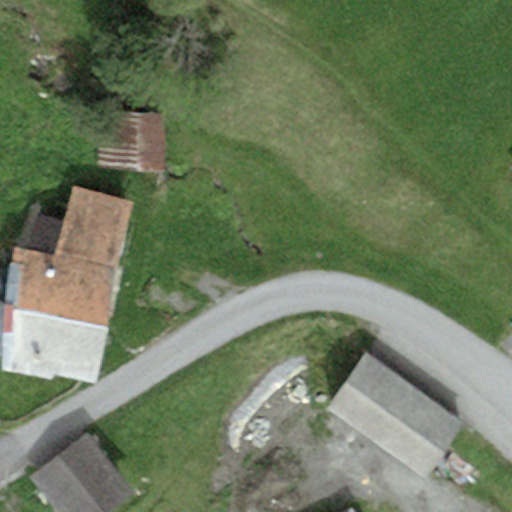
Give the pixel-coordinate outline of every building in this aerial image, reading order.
[(162,114),(96,111),(94,166),(159,169),(162,114)] [(60,226),(36,220),(29,250),(14,248),(11,277),(2,367),(2,369),(51,380),(53,374),(96,382),(132,201),(71,183),(60,226)] [(11,277),(0,275),(0,366),(2,367),(11,277)] [(464,425),(366,354),(325,410),(423,481),(464,425)] [(87,431),(29,476),(56,511),(107,511),(134,491),(87,431)]
